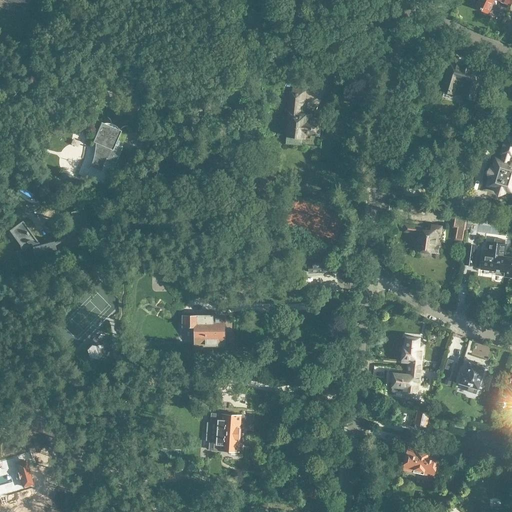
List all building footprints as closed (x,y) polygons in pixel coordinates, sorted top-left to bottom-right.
[(508,4),(510,0),(477,0),(475,6),(488,12),(491,6),(488,5),(489,0),(501,0),(501,1),(508,4)] [(247,21),(258,29),(262,23),(260,22),(264,15),(252,7),(246,16),(249,18),(247,21)] [(463,96),(473,99),(481,73),(450,64),(442,90),(452,93),(457,79),(467,82),(463,96)] [(286,143),(301,145),(302,137),(311,138),(311,133),(319,134),(321,123),(320,122),(320,119),(311,118),(311,114),(307,114),(307,113),(303,112),(306,90),(292,89),(290,109),(286,136),(287,136),(286,143)] [(474,120),(483,123),(487,112),(477,109),(474,120)] [(95,147),(93,157),(93,159),(92,162),(91,165),(90,166),(101,171),(103,166),(104,166),(105,163),(105,162),(107,158),(116,162),(122,147),(115,143),(120,130),(101,122),(98,129),(94,130),(95,132),(95,134),(95,136),(95,140),(95,143),(95,145),(95,147)] [(511,158),(511,159),(511,156),(511,137),(504,136),(499,155),(493,153),(484,185),(508,192),(511,181),(507,180),(510,170),(511,170),(511,158)] [(80,179),(62,171),(61,174),(60,178),(61,183),(64,186),(68,188),(72,188),(76,186),(78,184),(80,179)] [(41,199),(20,186),(15,194),(36,207),(41,199)] [(91,229),(88,220),(86,221),(84,215),(81,216),(80,211),(70,213),(73,224),(64,226),(66,236),(91,229)] [(453,240),(463,241),(467,214),(454,212),(451,228),(455,228),(454,232),(454,233),(453,240)] [(56,251),(53,241),(40,244),(22,220),(9,230),(19,245),(21,250),(32,246),(34,256),(56,251)] [(433,252),(438,253),(439,245),(437,244),(439,234),(441,235),(442,226),(431,224),(431,227),(405,224),(404,231),(417,233),(415,249),(433,252)] [(511,277),(511,275),(511,263),(511,256),(504,255),(506,244),(488,242),(487,250),(483,249),(481,268),(495,270),(495,275),(511,277)] [(475,246),(465,245),(463,265),(473,267),(475,246)] [(327,271),(326,258),(308,260),(309,273),(327,271)] [(194,344),(225,344),(225,316),(213,316),(213,312),(208,312),(208,316),(182,316),(182,327),(194,327),(194,344)] [(407,368),(421,369),(423,344),(420,344),(421,338),(406,336),(405,346),(403,346),(402,354),(403,354),(402,361),(408,362),(407,368)] [(94,341),(86,348),(95,359),(103,352),(94,341)] [(443,368),(450,370),(453,360),(446,358),(443,368)] [(466,390),(476,394),(485,367),(483,367),(484,364),(477,362),(476,364),(469,362),(465,374),(462,373),(459,382),(468,385),(466,390)] [(421,369),(407,368),(407,374),(393,373),(392,386),(402,387),(402,392),(417,393),(418,392),(419,385),(420,385),(421,369)] [(312,404),(326,406),(327,395),(313,394),(312,404)] [(414,424),(426,426),(429,412),(417,409),(414,424)] [(218,431),(240,432),(241,428),(244,428),(245,414),(222,413),(221,419),(218,419),(218,431)] [(476,436),(494,440),(495,433),(482,430),(483,428),(478,427),(477,429),(476,436)] [(240,432),(218,431),(217,437),(212,437),(212,442),(207,442),(206,451),(214,452),(217,448),(219,448),(219,450),(239,451),(240,432)] [(402,476),(411,478),(413,471),(432,475),(437,453),(409,447),(402,476)] [(25,466),(16,470),(22,488),(31,484),(25,466)] [(256,485),(256,496),(265,496),(265,484),(256,485)] [(303,498),(317,499),(318,486),(304,485),(303,498)] [(251,511),(267,511),(268,500),(251,500),(251,511)]
